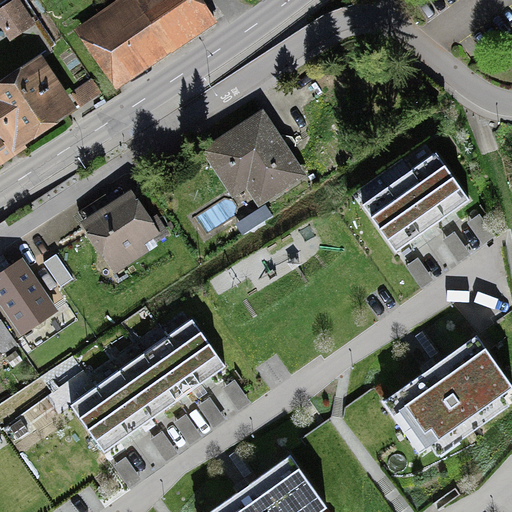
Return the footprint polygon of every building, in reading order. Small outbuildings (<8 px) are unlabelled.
[(0,108),(17,135),(86,89),(82,83),(85,81),(83,78),(81,80),(27,0),(3,0),(0,2),(0,108)] [(118,73),(208,12),(199,0),(134,0),(139,7),(108,27),(102,18),(88,28),(118,73)] [(0,108),(0,146),(17,135),(0,108)] [(300,175),(262,115),(206,151),(233,191),(246,183),(259,201),(300,175)] [(477,202),(447,162),(370,219),(400,260),(477,202)] [(148,222),(131,197),(87,226),(109,258),(117,253),(122,262),(145,248),(139,239),(150,232),(155,239),(165,233),(155,217),(148,222)] [(23,263),(21,260),(11,267),(9,264),(0,270),(0,298),(21,330),(20,330),(22,332),(32,325),(33,327),(40,328),(45,325),(46,318),(45,317),(55,310),(53,307),(52,308),(23,264),(23,263)] [(0,320),(0,354),(16,344),(0,320)] [(228,374),(198,327),(72,410),(102,456),(228,374)] [(511,382),(485,345),(397,407),(430,454),(511,395),(511,382)] [(305,467),(236,511),(329,511),(333,510),(305,467)]
